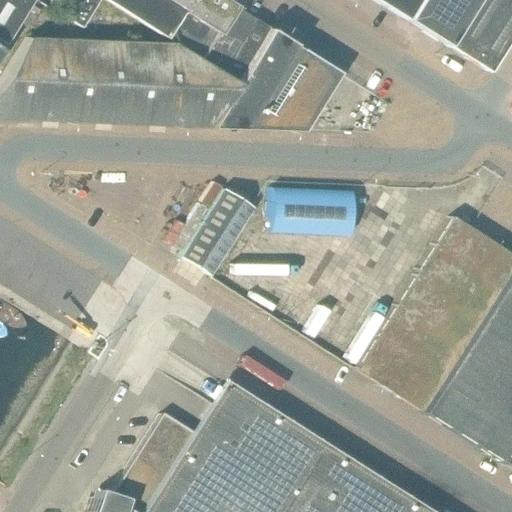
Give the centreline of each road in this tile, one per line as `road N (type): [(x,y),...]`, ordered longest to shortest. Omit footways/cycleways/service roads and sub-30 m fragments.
road 1 (unclassified): [(0,175),(23,145),(435,162),(459,149),(483,116)]
road 2 (unclassified): [(510,511),(159,289)]
road 3 (unclassified): [(18,511),(159,289)]
road 4 (unclassified): [(483,116),(297,0)]
road 5 (unclassified): [(159,289),(0,188)]
